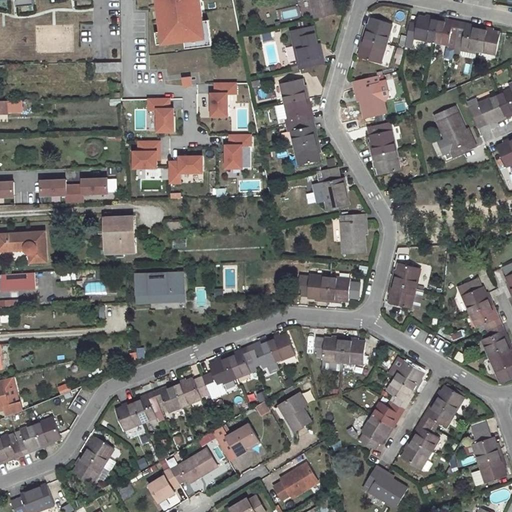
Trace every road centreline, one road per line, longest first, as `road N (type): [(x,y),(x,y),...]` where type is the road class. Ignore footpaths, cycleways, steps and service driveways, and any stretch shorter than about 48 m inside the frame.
road 1 (residential): [(0,482),(55,460),(103,388),(293,314),(368,320)]
road 2 (residential): [(368,320),(390,227),(329,110),(360,0)]
road 3 (residential): [(130,0),(132,90),(189,92),(190,139)]
